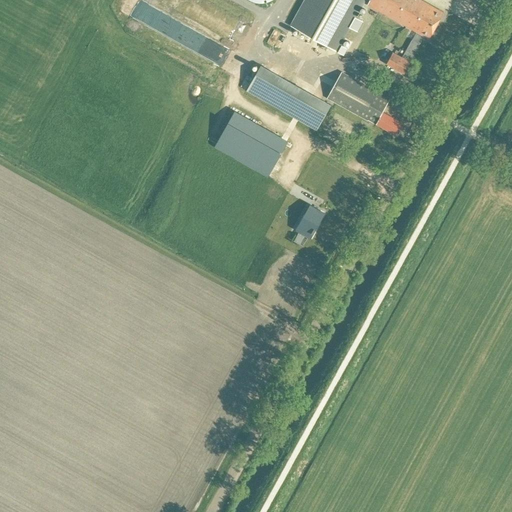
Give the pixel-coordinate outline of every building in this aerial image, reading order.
[(305,0),(291,26),(337,52),(341,45),(351,28),(358,32),(364,22),(356,18),(366,0),(371,0),(368,5),(430,39),(445,13),(420,0),(416,0),(415,0),(305,0)] [(411,62),(420,45),(412,40),(403,57),(394,52),(387,64),(405,74),(411,62)] [(341,45),(337,52),(344,55),(347,49),(341,45)] [(332,106),(262,66),(247,91),(317,131),(332,106)] [(390,99),(351,77),(342,72),(328,98),(399,137),(405,124),(383,112),(390,99)] [(215,144),(267,174),(285,142),(233,112),(215,144)] [(339,143),(342,137),(328,131),(325,137),(339,143)] [(324,173),(330,161),(324,158),(318,170),(324,173)] [(296,230),(296,231),(311,239),(311,238),(320,223),(325,213),(310,205),(304,216),(296,230)]
